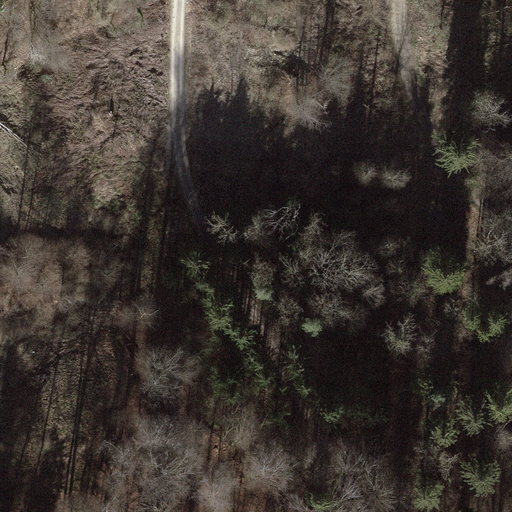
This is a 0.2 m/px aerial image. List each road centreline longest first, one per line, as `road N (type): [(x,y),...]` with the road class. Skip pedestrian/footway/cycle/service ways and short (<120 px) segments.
road 1 (track): [(182,0),(173,94),(179,155),(203,221),(364,511)]
road 2 (track): [(386,0),(384,25),(410,117),(511,239)]
